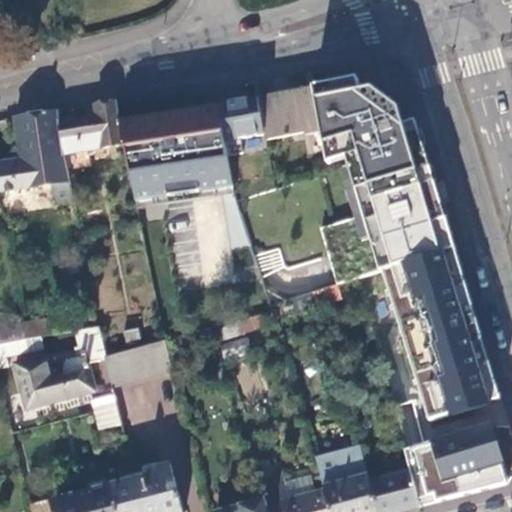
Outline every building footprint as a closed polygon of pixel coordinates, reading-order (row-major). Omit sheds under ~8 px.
[(358,80),(314,88),(322,132),(328,165),(348,159),(354,183),(347,185),(357,219),(322,229),(339,286),(384,271),(445,252),(455,249),(431,172),(416,123),(404,126),(400,111),(394,107),(384,110),(379,95),(362,93),(358,80)] [(322,132),(314,88),(260,100),(269,143),(322,132)] [(269,143),(260,100),(220,107),(230,159),(270,151),(269,143)] [(89,152),(125,146),(122,123),(119,104),(96,107),(98,117),(61,122),(69,168),(91,165),(89,152)] [(220,107),(122,123),(125,146),(135,209),(236,193),(230,159),(220,107)] [(0,164),(0,194),(72,183),(69,168),(61,122),(59,113),(30,117),(12,120),(13,126),(17,126),(23,160),(0,164)] [(384,271),(430,423),(450,417),(452,421),(494,408),(445,252),(384,271)] [(330,289),(313,294),(317,307),(334,303),(330,289)] [(166,315),(158,316),(163,342),(171,340),(166,315)] [(213,329),(217,342),(265,329),(262,316),(213,329)] [(36,324),(21,326),(24,341),(38,339),(36,324)] [(21,326),(0,330),(0,346),(22,341),(24,341),(21,326)] [(83,363),(102,359),(97,329),(77,332),(83,363)] [(25,353),(22,341),(0,346),(0,369),(7,368),(5,358),(25,353)] [(171,373),(163,342),(102,359),(111,388),(171,373)] [(15,363),(26,409),(93,393),(88,373),(50,382),(43,357),(15,363)] [(121,424),(114,398),(90,405),(97,431),(121,424)] [(410,474),(419,509),(440,503),(510,484),(494,426),(404,452),(410,474)] [(358,448),(317,459),(322,477),(332,511),(376,511),(369,484),(358,448)] [(158,474),(157,469),(156,465),(143,468),(146,477),(158,474)] [(118,511),(183,511),(171,466),(157,469),(158,474),(146,477),(112,486),(118,511)] [(410,474),(369,484),(376,511),(406,511),(419,509),(410,474)] [(284,482),(263,487),(267,500),(270,511),(332,511),(322,477),(286,486),(284,482)] [(59,511),(118,511),(112,486),(66,498),(63,489),(53,491),(59,511)] [(49,511),(47,501),(30,506),(31,511),(49,511)] [(267,511),(264,501),(226,511),(267,511)]
